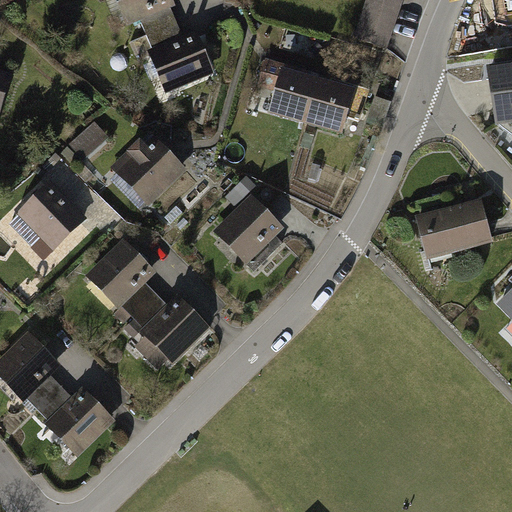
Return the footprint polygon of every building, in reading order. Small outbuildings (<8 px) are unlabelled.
[(174,0),(120,0),(131,25),(142,20),(154,49),(183,36),(171,8),(177,6),(174,0)] [(403,0),(367,0),(361,20),(393,31),(403,0)] [(393,31),(361,20),(354,37),(387,49),(393,31)] [(196,31),(149,51),(167,92),(213,72),(196,31)] [(305,123),(318,79),(283,69),(285,64),(267,59),(259,82),(277,88),(270,112),(305,123)] [(511,68),(491,71),(499,124),(511,133),(511,68)] [(0,114),(11,75),(0,72),(0,114)] [(318,79),(305,123),(343,134),(348,117),(360,121),(373,86),(358,82),(356,88),(318,79)] [(109,139),(95,123),(71,145),(84,160),(109,139)] [(154,134),(115,169),(147,204),(186,169),(154,134)] [(256,186),(247,178),(227,197),(236,206),(256,186)] [(52,181),(18,213),(21,216),(8,227),(29,250),(42,237),(54,250),(87,219),(52,181)] [(253,197),(221,229),(251,259),(246,263),(256,273),(285,243),(276,235),(284,228),(253,197)] [(481,203),(419,219),(428,255),(451,249),(452,251),(491,241),(481,203)] [(124,241),(88,275),(120,308),(156,273),(124,241)] [(511,283),(511,292),(502,302),(511,312),(511,278),(509,281),(511,283)] [(140,334),(169,306),(146,283),(117,311),(140,334)] [(210,330),(178,297),(169,306),(141,333),(174,366),(210,330)] [(30,334),(0,363),(0,375),(25,401),(51,375),(61,365),(30,334)] [(73,399),(51,375),(23,402),(46,425),(73,399)] [(115,422),(83,389),(73,399),(47,424),(78,458),(115,422)]
